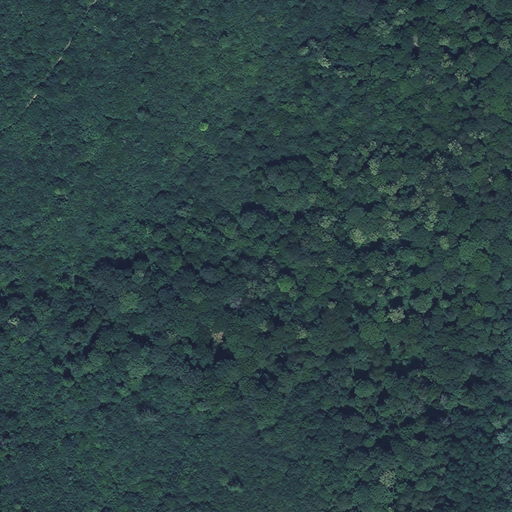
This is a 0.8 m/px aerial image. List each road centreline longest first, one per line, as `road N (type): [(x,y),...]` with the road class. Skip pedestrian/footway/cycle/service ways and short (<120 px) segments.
road 1 (track): [(503,11),(497,243),(445,392),(444,508)]
road 2 (track): [(0,311),(98,367),(450,511)]
